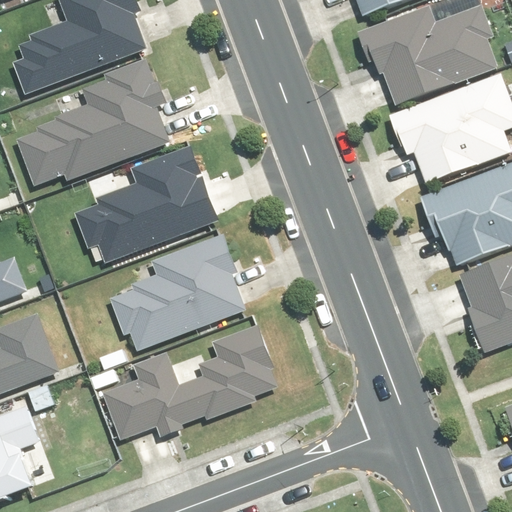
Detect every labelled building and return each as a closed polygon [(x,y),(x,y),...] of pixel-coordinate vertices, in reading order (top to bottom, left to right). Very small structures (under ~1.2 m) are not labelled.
[(139,0),(62,0),(44,7),(54,32),(38,38),(40,43),(23,49),(27,61),(16,65),(27,96),(152,52),(140,17),(145,15),(139,0)] [(359,0),(367,21),(426,0),(359,0)] [(499,41),(489,12),(446,27),(439,8),(362,36),(368,53),(376,50),(397,108),(499,71),(489,45),(499,41)] [(167,110),(149,62),(112,77),(114,82),(85,93),(91,109),(39,129),(41,135),(20,143),(38,190),(68,178),(71,185),(174,146),(161,112),(167,110)] [(511,83),(508,72),(395,114),(415,166),(431,160),(439,180),(511,152),(511,83)] [(107,248),(112,261),(222,222),(196,150),(136,171),(142,186),(101,201),(104,209),(79,218),(92,254),(107,248)] [(511,166),(423,200),(434,229),(443,226),(460,271),(511,251),(511,166)] [(241,274),(227,237),(154,265),(159,280),(121,294),(123,300),(115,303),(129,339),(136,337),(142,351),(247,311),(234,277),(241,274)] [(0,305),(30,294),(18,261),(5,266),(0,253),(0,305)] [(472,313),(490,358),(511,348),(511,259),(465,278),(478,310),(472,313)] [(0,395),(61,372),(39,317),(2,332),(9,349),(0,352),(0,395)] [(175,431),(214,418),(215,421),(259,406),(256,394),(280,386),(275,373),(279,371),(264,327),(217,343),(223,359),(204,366),(209,379),(183,387),(173,358),(138,370),(142,382),(107,394),(125,444),(174,428),(175,431)] [(0,507),(45,494),(32,454),(45,450),(31,405),(0,414),(0,507)]
